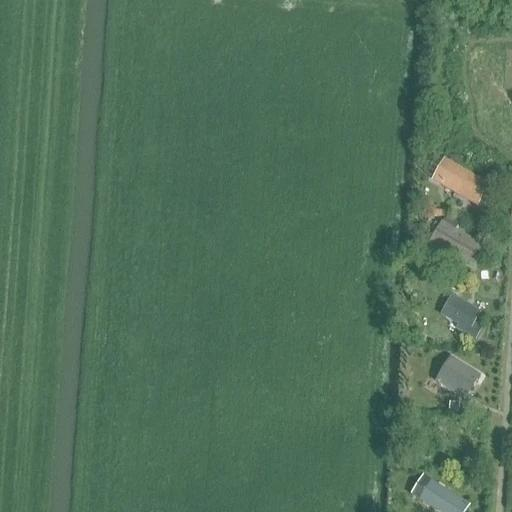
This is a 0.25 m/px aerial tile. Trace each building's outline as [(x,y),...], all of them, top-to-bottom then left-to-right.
[(433,180),(478,207),(490,186),(445,160),(433,180)] [(474,267),(485,247),(444,224),(427,253),(442,261),(447,251),(474,267)] [(455,331),(476,342),(483,330),(473,325),(480,313),(452,297),(441,315),(459,325),(455,331)] [(481,378),(452,359),(450,361),(439,377),(436,383),(465,403),(481,378)] [(448,423),(433,441),(449,455),(464,437),(448,423)] [(417,499),(437,511),(465,511),(469,506),(429,480),(417,499)]
